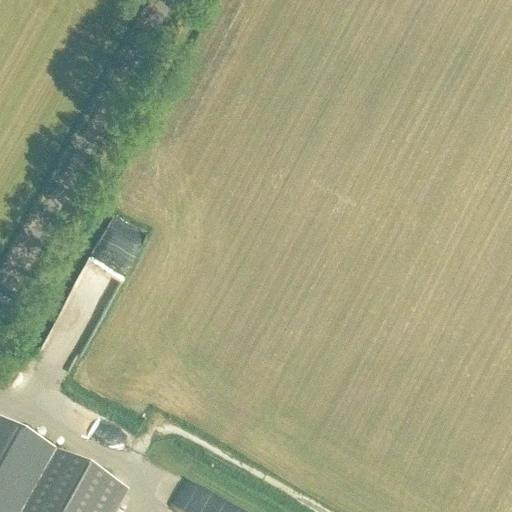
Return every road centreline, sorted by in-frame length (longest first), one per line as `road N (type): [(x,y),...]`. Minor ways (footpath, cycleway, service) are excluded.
road 1 (unclassified): [(0,302),(166,0)]
road 2 (track): [(315,511),(155,422),(127,471)]
